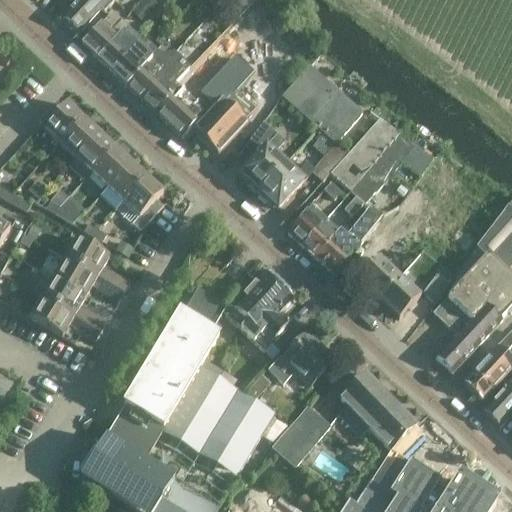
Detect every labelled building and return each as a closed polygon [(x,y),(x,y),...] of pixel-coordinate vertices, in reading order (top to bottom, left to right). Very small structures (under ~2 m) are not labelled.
[(80,0),(62,20),(77,34),(100,11),(103,14),(114,3),(110,0),(80,0)] [(233,23),(246,10),(251,4),(247,0),(224,0),(218,7),(233,23)] [(286,71),(304,53),(261,11),(243,29),(286,71)] [(81,46),(96,60),(126,28),(111,14),(81,46)] [(126,28),(96,60),(110,74),(142,39),(140,38),(139,40),(126,28)] [(195,63),(208,76),(241,42),(227,29),(195,63)] [(110,74),(125,88),(144,67),(143,66),(156,52),(142,39),(110,74)] [(144,67),(125,88),(140,101),(159,80),(179,59),(173,54),(160,56),(156,52),(143,66),(144,67)] [(159,80),(140,101),(155,115),(174,94),(172,93),(177,87),(174,85),(185,73),(189,69),(179,59),(159,80)] [(309,69),(297,82),(283,98),(326,136),(318,145),(328,154),(312,171),(313,172),(310,176),(322,187),(330,178),(329,177),(347,156),(336,146),(362,116),(309,69)] [(174,94),(155,115),(181,140),(200,119),(199,118),(204,113),(177,87),(172,93),(174,94)] [(233,91),(194,133),(198,137),(196,139),(203,146),(210,152),(213,150),(218,155),(246,124),(244,123),(255,111),(245,102),(233,91)] [(58,147),(82,121),(66,106),(42,132),(58,147)] [(82,121),(58,147),(74,162),(98,136),(82,121)] [(348,195),(349,194),(399,136),(379,122),(348,157),(347,156),(329,177),(330,178),(348,195)] [(257,197),(285,167),(274,156),(286,143),(264,123),(253,138),(264,149),(239,176),(248,184),(247,187),(257,197)] [(83,184),(90,176),(90,177),(114,151),(98,136),(74,162),(75,162),(68,169),(83,184)] [(354,200),(362,208),(364,209),(373,198),(371,196),(412,146),(399,136),(349,194),(348,195),(354,200)] [(114,151),(90,177),(106,191),(130,165),(114,151)] [(115,213),(122,206),(146,180),(130,165),(106,191),(99,198),(115,213)] [(285,167),(257,197),(266,205),(270,204),(277,211),(310,176),(313,172),(312,171),(307,166),(296,177),(285,167)] [(162,196),(146,180),(122,206),(138,221),(131,228),(139,235),(163,210),(155,203),(162,196)] [(29,194),(36,200),(46,190),(39,183),(29,194)] [(322,193),(333,203),(340,195),(330,185),(322,193)] [(0,201),(7,205),(12,197),(0,190),(0,201)] [(414,222),(430,201),(416,190),(399,210),(414,222)] [(31,208),(21,203),(12,197),(7,205),(26,216),(31,208)] [(362,208),(354,200),(343,213),(351,220),(362,208)] [(54,218),(59,211),(50,205),(45,213),(54,218)] [(511,208),(510,213),(507,211),(477,250),(480,252),(455,279),(462,286),(433,316),(456,338),(435,360),(451,377),(501,325),(499,323),(508,312),(511,315),(511,314),(511,208)] [(301,249),(325,222),(310,209),(287,235),(301,249)] [(59,211),(54,218),(64,224),(68,216),(59,211)] [(381,221),(369,211),(345,240),(358,251),(360,248),(359,247),(381,221)] [(325,222),(301,249),(314,261),(338,234),(325,222)] [(0,226),(0,247),(9,232),(0,226)] [(92,241),(97,233),(87,227),(83,235),(92,241)] [(97,233),(92,241),(102,246),(106,238),(97,233)] [(358,251),(345,240),(338,234),(314,261),(332,277),(350,257),(355,254),(358,251)] [(76,241),(64,262),(123,296),(129,286),(102,270),(108,260),(76,241)] [(121,248),(117,255),(124,259),(129,252),(121,248)] [(377,303),(399,279),(379,260),(357,284),(377,303)] [(52,281),(85,300),(90,291),(117,306),(123,296),(64,262),(52,281)] [(434,306),(447,290),(455,280),(447,273),(439,283),(435,280),(422,296),(434,306)] [(224,316),(230,321),(236,327),(246,316),(251,319),(260,310),(265,315),(269,311),(277,317),(292,301),(263,274),(232,307),(224,316)] [(399,279),(377,303),(398,322),(420,299),(399,279)] [(41,301),(99,336),(106,325),(79,310),(85,300),(52,281),(41,301)] [(123,409),(104,440),(145,465),(161,437),(235,482),(275,417),(200,371),(220,338),(212,333),(226,308),(198,291),(183,317),(179,314),(122,408),(123,409)] [(61,340),(67,330),(93,346),(99,336),(41,301),(29,321),(61,340)] [(288,327),(277,317),(269,311),(265,315),(260,310),(251,319),(246,316),(236,327),(263,353),(288,327)] [(511,349),(511,333),(511,334),(462,387),(479,403),(511,368),(511,364),(505,357),(511,349)] [(304,339),(282,363),(279,360),(267,374),(282,388),(294,377),(307,389),(331,365),(304,339)] [(389,451),(416,428),(365,376),(339,402),(346,408),(336,418),(359,441),(369,432),(389,451)] [(511,384),(483,416),(500,431),(511,417),(511,384)] [(307,411),(272,452),(294,470),(328,430),(307,411)] [(491,511),(496,503),(459,480),(416,428),(389,451),(379,461),(357,494),(354,493),(341,511),(491,511)] [(145,465),(104,440),(78,482),(127,511),(217,511),(219,510),(144,465),(145,465)] [(74,496),(82,501),(87,493),(79,487),(74,496)]
